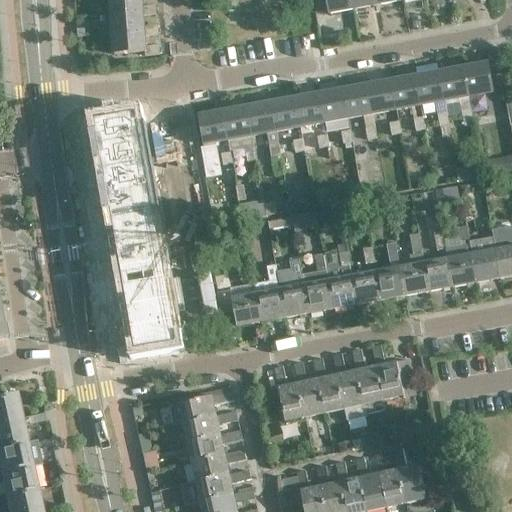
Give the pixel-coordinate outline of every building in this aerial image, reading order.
[(109,0),(111,16),(155,12),(155,7),(142,8),(141,0),(109,0)] [(353,10),(351,0),(326,0),(329,14),(353,10)] [(376,0),(351,0),(353,10),(377,5),(376,0)] [(155,12),(111,16),(112,36),(157,32),(156,27),(144,28),(143,17),(156,16),(155,12)] [(157,32),(112,36),(114,56),(145,53),(145,57),(159,56),(158,47),(146,48),(145,37),(157,36),(157,32)] [(479,65),(463,68),(468,97),(479,95),(493,92),(488,64),(479,65)] [(473,121),(468,97),(463,68),(439,73),(444,101),(459,98),(463,123),(473,121)] [(447,113),(444,101),(439,73),(415,77),(420,105),(435,103),(439,127),(441,139),(451,138),(449,126),(447,113)] [(420,105),(415,77),(391,82),(396,110),(420,105)] [(391,82),(367,86),(372,114),(396,110),(391,82)] [(367,86),(343,90),(348,119),(372,114),(367,86)] [(343,90),(319,95),(324,123),(348,119),(343,90)] [(326,135),(324,123),(319,95),(295,99),(300,127),(314,125),(319,149),(321,162),(331,160),(328,147),(326,135)] [(302,139),(300,127),(295,99),(271,104),(276,132),(278,144),(292,141),(296,163),(306,161),(304,152),(302,139)] [(488,118),(508,114),(506,102),(486,106),(488,118)] [(278,144),(276,132),(271,104),(247,108),(252,136),(266,134),(270,158),(275,178),(284,176),(280,156),(278,144)] [(247,108),(223,112),(228,141),(229,140),(231,152),(244,149),(246,162),(256,160),(247,108)] [(228,141),(223,112),(198,117),(203,145),(228,141)] [(423,118),(413,119),(415,132),(425,130),(423,118)] [(398,122),(389,124),(391,136),(401,134),(398,122)] [(139,123),(97,131),(133,345),(179,336),(139,123)] [(374,126),(365,128),(367,140),(377,139),(374,126)] [(350,131),(341,132),(343,145),(353,143),(350,131)] [(230,153),(220,154),(222,166),(232,165),(230,153)] [(456,171),(457,182),(480,178),(478,167),(456,171)] [(457,189),(434,194),(437,210),(453,207),(452,203),(460,201),(457,189)] [(239,210),(241,222),(265,217),(263,205),(239,210)] [(218,226),(241,222),(239,210),(216,214),(218,226)] [(293,228),(292,219),(268,223),(269,232),(293,228)] [(452,289),(476,285),(469,245),(467,229),(458,230),(460,244),(445,248),(446,251),(446,252),(447,261),(452,289)] [(424,265),(419,236),(410,238),(413,256),(410,256),(412,267),(399,270),(404,298),(429,294),(424,265)] [(446,251),(445,248),(443,237),(435,238),(438,252),(446,251)] [(511,240),(494,244),(501,281),(511,278),(511,240)] [(501,281),(494,244),(493,244),(493,241),(469,245),(476,285),(501,281)] [(389,261),(398,260),(395,245),(387,247),(389,261)] [(262,270),(267,269),(274,267),(271,249),(258,252),(262,270)] [(365,265),(374,264),(371,250),(363,251),(365,265)] [(327,273),(334,311),(356,307),(351,279),(349,268),(350,268),(347,254),(339,256),(341,270),(327,273)] [(334,311),(327,273),(326,273),(324,258),(315,260),(318,274),(302,277),(310,315),(334,311)] [(429,294),(452,289),(447,261),(424,265),(429,294)] [(302,277),(300,263),(291,264),(294,278),(278,281),(286,320),(310,315),(302,277)] [(253,286),(261,324),(286,320),(278,281),(276,267),(274,267),(267,269),(270,283),(253,286)] [(380,302),(404,298),(399,270),(375,274),(380,302)] [(356,307),(380,302),(375,274),(351,279),(356,307)] [(237,329),(261,324),(253,286),(230,290),(230,291),(217,294),(222,320),(235,318),(237,329)] [(374,359),(376,368),(383,402),(404,398),(404,399),(416,397),(408,362),(396,364),(385,366),(381,348),(372,350),(374,359)] [(383,402),(376,368),(365,370),(361,352),(352,354),(356,372),(366,419),(368,419),(367,417),(386,413),(384,405),(383,402)] [(345,411),(347,423),(366,419),(356,372),(345,375),(341,356),(333,358),(337,377),(345,411)] [(325,415),(345,411),(337,377),(326,379),(322,360),(314,362),(318,381),(317,381),(325,415)] [(421,360),(412,362),(416,381),(425,379),(421,360)] [(298,385),(305,419),(325,415),(317,381),(307,383),(303,365),(294,367),(298,385)] [(305,419),(298,385),(287,388),(283,369),(274,371),(285,423),(305,419)] [(172,427),(215,418),(213,407),(233,403),(231,394),(168,408),(172,427)] [(0,425),(20,421),(15,396),(0,399),(0,425)] [(215,418),(172,427),(172,429),(183,426),(187,446),(220,439),(217,427),(237,422),(236,414),(215,418)] [(0,450),(26,445),(20,421),(0,425),(0,450)] [(191,465),(224,457),(222,447),(242,442),(240,434),(220,439),(187,446),(191,465)] [(350,443),(337,446),(339,455),(352,452),(350,443)] [(26,445),(0,450),(0,475),(31,469),(26,445)] [(399,471),(406,504),(426,500),(418,467),(407,469),(403,451),(395,453),(399,471)] [(224,457),(191,465),(195,484),(228,477),(226,466),(246,462),(244,453),(224,458),(224,457)] [(406,504),(399,471),(388,473),(384,455),(375,457),(379,475),(386,509),(406,504)] [(372,511),(386,509),(379,475),(368,478),(364,460),(356,461),(360,479),(366,511),(372,511)] [(366,511),(360,479),(349,482),(345,464),(336,466),(340,484),(339,484),(340,484),(346,511),(366,511)] [(346,511),(340,484),(339,484),(330,486),(326,468),(317,470),(321,488),(325,511),(346,511)] [(36,493),(31,469),(0,475),(0,478),(5,499),(36,493)] [(200,504),(233,496),(230,486),(250,481),(249,473),(228,477),(195,484),(200,504)] [(325,511),(321,488),(310,490),(306,473),(297,475),(305,511),(325,511)] [(40,511),(36,493),(5,499),(7,511),(40,511)] [(201,511),(235,511),(234,505),(255,501),(253,493),(233,497),(233,496),(200,504),(201,511)]
